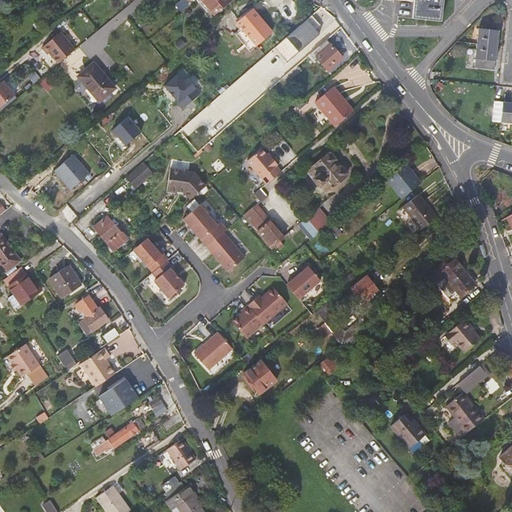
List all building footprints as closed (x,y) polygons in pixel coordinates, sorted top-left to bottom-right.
[(230,3),(228,0),(200,0),(214,16),(230,3)] [(412,0),(412,7),(440,10),(441,0),(412,0)] [(250,52),(269,35),(258,22),(260,20),(252,10),(230,29),(250,52)] [(476,24),(474,40),(494,43),(497,18),(483,16),(482,24),(476,24)] [(271,34),(260,20),(258,22),(269,35),(271,34)] [(339,40),(347,34),(343,28),(335,35),(339,40)] [(77,47),(63,29),(43,46),(48,52),(50,51),(59,62),(77,47)] [(281,75),(284,80),(314,54),(327,42),(319,33),(305,46),(295,33),(287,40),(303,59),(301,61),(299,59),(281,75)] [(494,43),(474,40),(471,64),(470,72),(490,75),(491,67),(494,43)] [(314,54),(318,59),(329,71),(344,59),(328,41),(327,42),(314,54)] [(288,85),(318,59),(314,54),(284,80),(288,85)] [(113,89),(93,64),(76,76),(97,102),(113,89)] [(54,67),(48,71),(53,77),(59,72),(54,67)] [(178,74),(164,86),(183,108),(200,94),(188,79),(185,82),(178,74)] [(4,80),(0,83),(0,107),(16,95),(4,80)] [(319,99),(339,123),(355,110),(346,99),(348,97),(337,84),(319,99)] [(511,98),(489,95),(486,115),(511,119),(511,98)] [(357,108),(348,97),(346,99),(355,110),(357,108)] [(128,117),(111,130),(117,137),(118,136),(125,145),(141,132),(128,117)] [(261,148),(246,160),(265,183),(280,171),(275,165),(277,164),(270,156),(269,157),(265,153),(261,148)] [(330,152),(313,166),(314,168),(311,170),(316,176),(314,178),(320,185),(322,183),(327,189),(330,187),(331,188),(348,174),(347,171),(344,168),(342,168),(335,159),(335,157),(333,153),(330,152)] [(59,179),(69,191),(89,174),(73,155),(56,169),(62,176),(59,179)] [(422,182),(406,162),(386,178),(403,197),(422,182)] [(149,174),(141,164),(126,177),(134,187),(149,174)] [(56,169),(53,172),(59,179),(62,176),(56,169)] [(177,191),(183,192),(190,200),(205,187),(194,174),(170,170),(167,191),(177,192),(177,191)] [(263,194),(259,188),(253,193),(258,198),(263,194)] [(404,207),(421,228),(436,216),(419,194),(404,207)] [(283,237),(256,203),(243,213),(270,247),(275,244),(279,240),(283,237)] [(181,220),(205,248),(222,234),(225,231),(219,224),(215,227),(198,206),(181,220)] [(331,223),(319,208),(306,218),(319,233),(331,223)] [(95,229),(108,244),(121,232),(108,217),(95,229)] [(306,218),(297,225),(310,241),(319,233),(306,218)] [(127,239),(121,232),(108,244),(114,251),(127,239)] [(222,234),(205,248),(226,273),(243,259),(222,234)] [(145,269),(161,256),(156,249),(154,250),(145,240),(131,252),(145,269)] [(3,244),(0,246),(0,264),(8,276),(19,267),(3,244)] [(166,261),(161,256),(145,269),(150,274),(164,262),(166,261)] [(446,266),(442,261),(425,276),(432,285),(434,283),(447,299),(456,292),(459,296),(474,285),(454,260),(446,266)] [(164,262),(150,274),(155,280),(153,282),(167,299),(182,286),(168,270),(169,268),(164,262)] [(76,286),(62,267),(45,280),(59,300),(76,286)] [(307,269),(285,287),(297,301),(318,283),(307,269)] [(35,296),(16,273),(0,285),(0,286),(19,309),(35,296)] [(362,306),(377,293),(364,277),(349,290),(362,306)] [(257,297),(245,307),(247,309),(254,318),(261,325),(262,326),(285,306),(271,289),(259,300),(257,297)] [(90,294),(76,304),(84,316),(75,322),(70,326),(79,339),(93,329),(108,318),(101,306),(99,307),(90,294)] [(328,307),(325,304),(314,313),(323,324),(333,336),(340,345),(363,327),(358,321),(343,333),(324,309),(328,307)] [(247,309),(245,307),(239,313),(240,314),(230,324),(244,340),(261,325),(254,318),(247,309)] [(466,317),(446,333),(453,342),(456,340),(465,352),(481,339),(471,326),(472,325),(466,317)] [(329,340),(333,336),(323,324),(315,330),(322,339),(326,336),(329,340)] [(118,334),(113,326),(97,337),(102,344),(118,334)] [(223,343),(216,334),(191,355),(206,372),(230,350),(223,343)] [(38,365),(23,344),(6,357),(11,364),(10,365),(13,371),(15,370),(20,378),(38,365)] [(113,357),(107,347),(84,363),(99,385),(119,373),(110,359),(113,357)] [(65,350),(57,356),(64,367),(72,361),(65,350)] [(260,363),(244,376),(259,396),(276,383),(268,373),(270,372),(267,367),(264,368),(260,363)] [(326,372),(319,363),(311,368),(319,378),(326,372)] [(455,384),(461,392),(483,373),(477,366),(455,384)] [(483,373),(461,392),(463,395),(485,375),(483,373)] [(129,378),(102,395),(114,414),(141,397),(129,378)] [(52,397),(61,410),(69,405),(61,392),(52,397)] [(444,405),(455,420),(453,421),(451,429),(458,440),(466,434),(483,421),(463,395),(461,392),(444,405)] [(24,407),(0,422),(0,434),(14,426),(13,424),(29,414),(24,407)] [(127,416),(131,424),(138,419),(134,411),(127,416)] [(411,447),(421,439),(425,436),(417,427),(416,429),(411,423),(406,416),(392,426),(410,448),(411,447)] [(139,420),(108,440),(113,449),(145,428),(139,420)] [(187,437),(172,447),(186,467),(201,457),(187,437)] [(425,444),(421,439),(411,447),(415,452),(425,444)] [(511,447),(499,458),(511,473),(511,447)] [(167,483),(172,490),(185,480),(180,474),(167,483)] [(118,482),(102,495),(115,511),(128,511),(137,505),(118,482)] [(176,508),(178,511),(202,511),(191,497),(195,495),(189,486),(165,504),(171,511),(176,508)]
